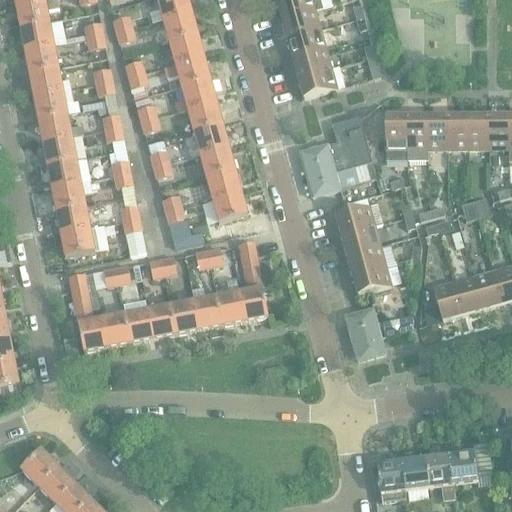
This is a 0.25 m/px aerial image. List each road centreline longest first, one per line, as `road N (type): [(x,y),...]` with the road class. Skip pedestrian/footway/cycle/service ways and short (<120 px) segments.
road 1 (residential): [(229,0),(345,414)]
road 2 (residential): [(56,409),(88,402),(345,414)]
road 3 (residential): [(18,211),(56,409)]
road 4 (residential): [(345,414),(511,393)]
road 5 (residential): [(56,409),(70,435),(150,511)]
